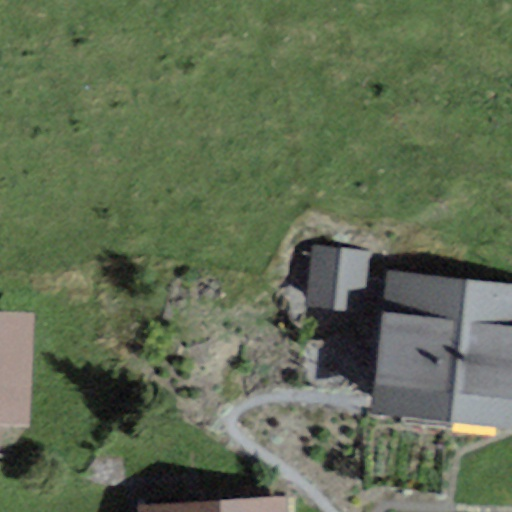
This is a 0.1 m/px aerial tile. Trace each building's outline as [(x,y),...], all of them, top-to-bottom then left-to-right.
[(336,303),(370,300),(369,259),(330,263),(336,303)] [(376,398),(450,407),(465,287),(400,280),(391,350),(382,349),(376,398)] [(511,293),(465,287),(450,407),(511,414),(511,293)] [(21,324),(0,323),(0,408),(17,410),(21,324)] [(270,511),(270,488),(197,492),(198,511),(270,511)]
